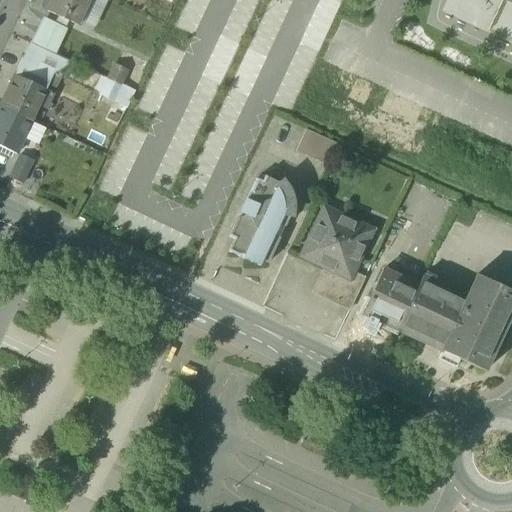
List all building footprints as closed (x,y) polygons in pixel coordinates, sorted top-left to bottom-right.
[(90,0),(52,0),(47,12),(78,27),(90,0)] [(57,57),(30,44),(16,72),(17,72),(43,85),(57,57)] [(57,57),(43,85),(17,72),(15,76),(45,91),(49,93),(65,60),(57,57)] [(127,71),(114,65),(108,80),(121,86),(127,71)] [(15,76),(14,76),(0,107),(0,108),(31,123),(39,107),(38,106),(45,91),(15,76)] [(121,86),(108,80),(101,95),(114,101),(121,86)] [(49,93),(45,91),(38,106),(39,107),(44,109),(51,93),(49,93)] [(31,123),(0,108),(0,146),(16,154),(31,123)] [(328,167),(338,146),(306,131),(296,152),(328,167)] [(19,156),(9,179),(22,185),(32,162),(19,156)] [(289,188),(264,177),(262,182),(256,180),(244,205),(243,206),(242,208),(242,210),(244,217),(238,219),(229,238),(234,240),(228,253),(239,258),(240,255),(243,256),(242,259),(259,267),(261,262),(267,264),(279,239),(283,241),(289,230),(284,228),(294,207),(293,201),(292,197),(291,193),(289,188)] [(371,231),(323,209),(301,257),(325,268),(323,273),(347,284),(352,272),(371,231)] [(418,288),(382,271),(361,315),(397,331),(418,288)] [(347,284),(337,304),(350,310),(365,278),(352,272),(347,284)] [(347,284),(323,273),(313,293),(337,304),(347,284)] [(466,298),(423,277),(418,288),(397,331),(441,352),(439,356),(457,365),(459,361),(484,372),(511,312),(511,292),(476,276),(466,298)]
